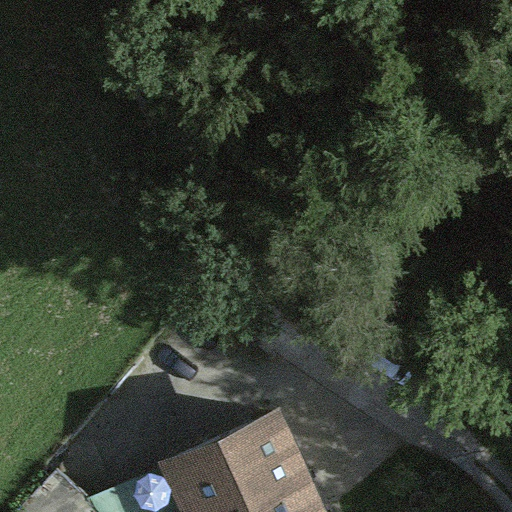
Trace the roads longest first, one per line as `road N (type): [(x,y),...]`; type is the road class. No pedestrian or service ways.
road 1 (track): [(252,294),(109,0)]
road 2 (track): [(511,217),(422,153),(312,35),(307,0)]
